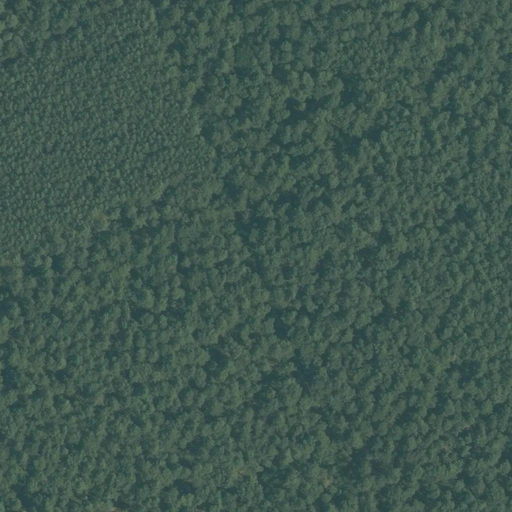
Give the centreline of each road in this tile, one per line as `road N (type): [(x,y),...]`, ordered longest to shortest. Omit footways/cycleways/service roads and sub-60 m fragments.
road 1 (track): [(149,0),(366,511)]
road 2 (track): [(138,0),(0,73)]
